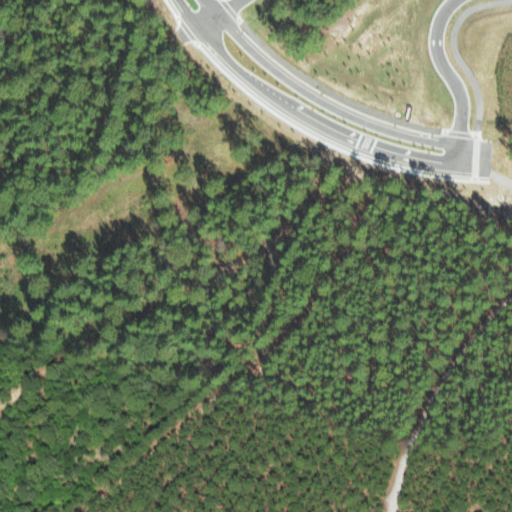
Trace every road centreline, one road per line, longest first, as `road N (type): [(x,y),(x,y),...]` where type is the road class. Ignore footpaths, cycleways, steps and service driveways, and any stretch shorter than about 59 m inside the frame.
road 1 (residential): [(177,0),(254,83),(326,130),(404,158),(490,170)]
road 2 (residential): [(489,148),(421,140),(349,116),(269,67),(205,0)]
